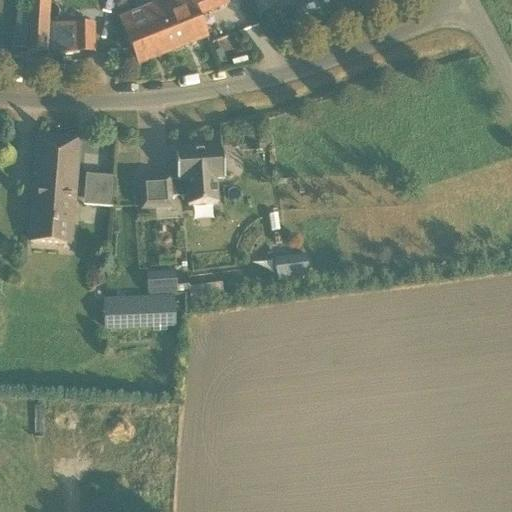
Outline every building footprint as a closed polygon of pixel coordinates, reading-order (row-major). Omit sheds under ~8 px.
[(138,65),(169,53),(167,49),(162,33),(165,32),(162,22),(194,9),(190,0),(161,0),(151,4),(157,19),(137,27),(139,31),(126,36),(138,65)] [(169,53),(207,38),(198,16),(229,4),(226,0),(190,0),(194,9),(162,22),(165,32),(162,33),(167,49),(169,53)] [(28,9),(25,51),(45,52),(47,10),(28,9)] [(57,53),(75,53),(93,53),(93,26),(75,25),(56,26),(57,53)] [(71,245),(79,141),(38,138),(35,175),(39,175),(39,187),(34,187),(30,242),(71,245)] [(218,205),(216,182),(225,181),(223,151),(175,155),(177,182),(171,182),(170,178),(138,181),(141,213),(173,210),(172,199),(185,198),(186,207),(218,205)] [(114,178),(100,177),(97,207),(112,208),(114,178)] [(303,264),(284,267),(285,281),(305,278),(303,264)] [(141,273),(142,293),(171,291),(170,271),(141,273)] [(101,272),(87,275),(89,287),(104,284),(101,272)] [(174,327),(173,298),(118,300),(104,301),(106,330),(174,327)]
